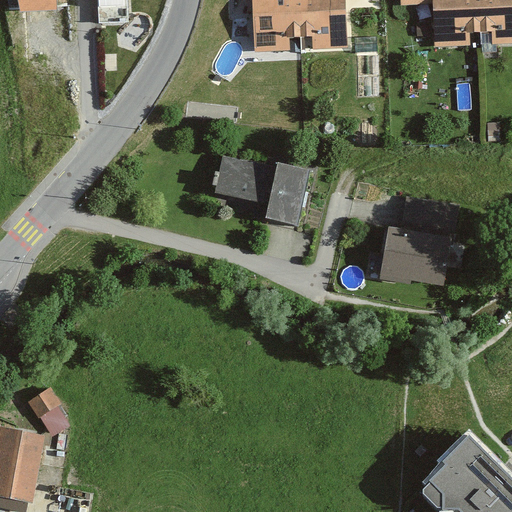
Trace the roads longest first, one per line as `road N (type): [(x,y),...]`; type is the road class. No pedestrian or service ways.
road 1 (residential): [(42,212),(318,283),(339,202)]
road 2 (tertiary): [(178,0),(153,64),(91,158),(42,212)]
